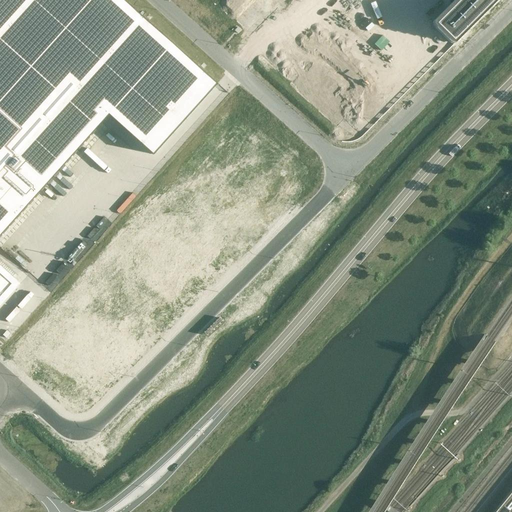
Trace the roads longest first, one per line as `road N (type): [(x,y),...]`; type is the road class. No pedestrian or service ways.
road 1 (unclassified): [(154,0),(347,172),(511,7)]
road 2 (secondary): [(222,407),(511,86)]
road 3 (secondary): [(222,407),(100,511)]
road 4 (secondary): [(124,511),(222,407)]
